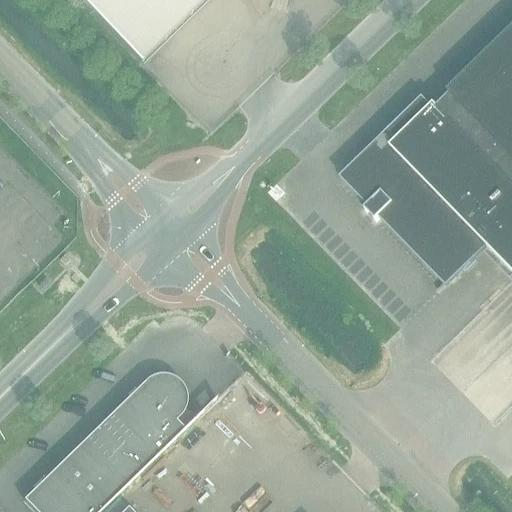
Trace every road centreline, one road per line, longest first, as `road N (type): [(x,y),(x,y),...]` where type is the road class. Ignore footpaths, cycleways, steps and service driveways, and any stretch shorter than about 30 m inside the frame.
road 1 (residential): [(439,511),(164,234)]
road 2 (residential): [(164,234),(404,0)]
road 3 (residential): [(164,234),(0,62)]
road 4 (residential): [(0,398),(164,234)]
